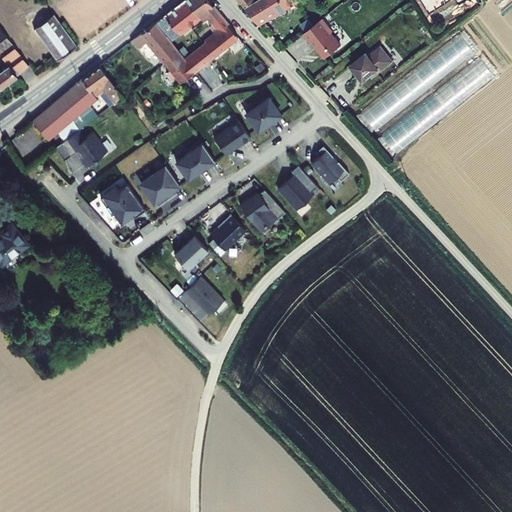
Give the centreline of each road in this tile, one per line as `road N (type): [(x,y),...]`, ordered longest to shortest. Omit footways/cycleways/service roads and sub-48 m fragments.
road 1 (residential): [(328,114),(121,260)]
road 2 (unclassified): [(388,181),(262,287),(217,361)]
road 3 (tertiary): [(161,0),(0,122)]
road 4 (unclassified): [(388,181),(511,314)]
road 5 (unclassified): [(217,361),(199,434),(194,511)]
road 6 (residential): [(227,0),(328,114)]
road 7 (residential): [(121,260),(217,361)]
